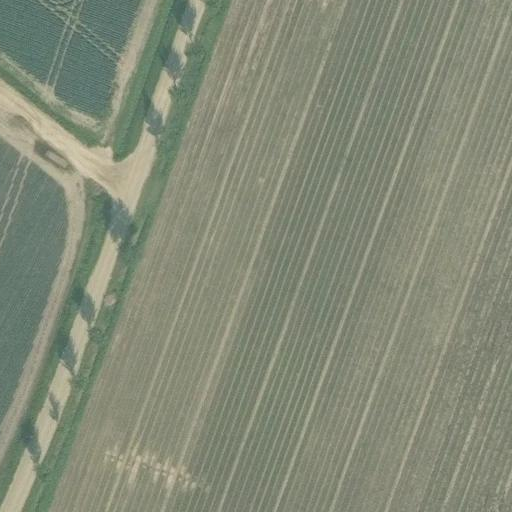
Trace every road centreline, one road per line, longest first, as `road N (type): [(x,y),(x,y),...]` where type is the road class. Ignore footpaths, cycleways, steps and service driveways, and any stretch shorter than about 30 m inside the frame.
road 1 (unclassified): [(10,511),(200,0)]
road 2 (track): [(0,92),(130,195)]
